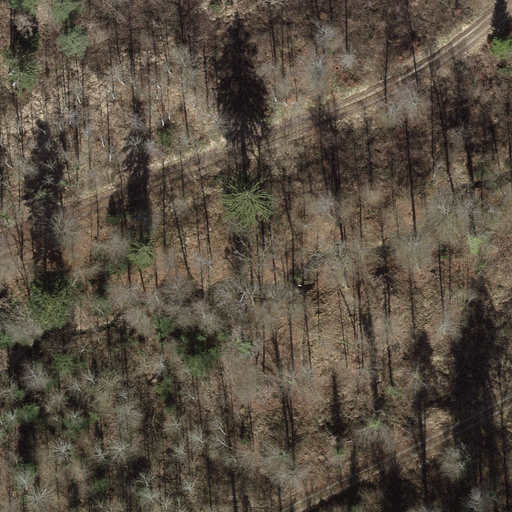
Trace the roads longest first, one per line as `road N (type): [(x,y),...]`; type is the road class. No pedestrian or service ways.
road 1 (track): [(0,242),(374,95),(511,9)]
road 2 (track): [(297,511),(511,398)]
